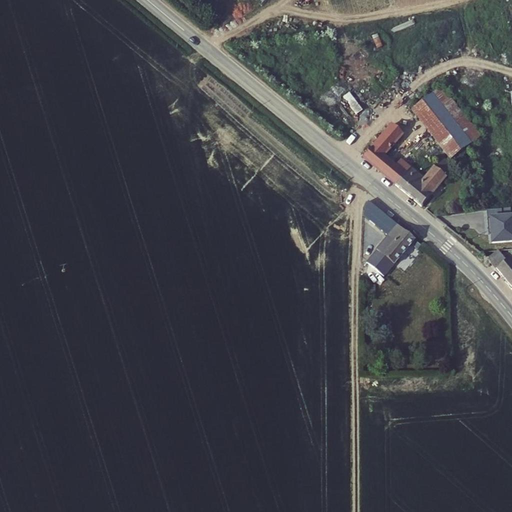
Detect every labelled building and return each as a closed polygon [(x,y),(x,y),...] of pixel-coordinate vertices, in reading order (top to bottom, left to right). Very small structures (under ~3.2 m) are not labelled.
[(480,137),(442,87),(411,111),(450,161),(480,137)] [(422,207),(454,168),(442,158),(423,180),(400,161),(396,165),(386,156),(403,136),(391,125),(364,158),(422,207)] [(384,277),(415,240),(370,203),(369,203),(368,203),(365,209),(364,217),(387,236),(366,262),(384,277)] [(486,211),(489,247),(511,245),(511,216),(503,216),(503,209),(486,211)] [(511,257),(506,259),(498,250),(487,260),(511,289),(511,257)]
